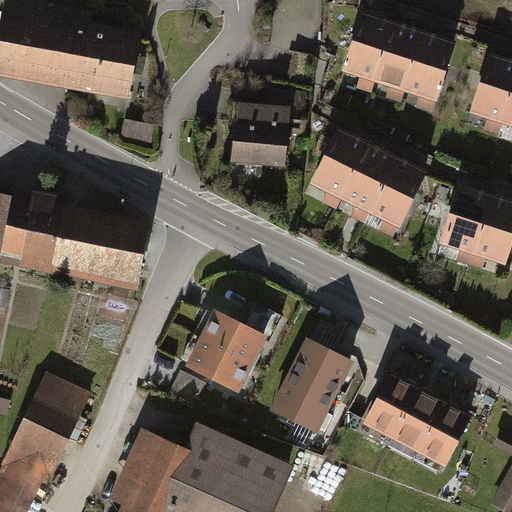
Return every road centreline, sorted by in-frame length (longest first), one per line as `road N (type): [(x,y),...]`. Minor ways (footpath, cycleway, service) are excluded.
road 1 (tertiary): [(202,213),(511,374)]
road 2 (residential): [(68,511),(202,213)]
road 3 (residential): [(162,193),(180,107),(228,46),(239,0)]
road 4 (tertiary): [(0,102),(162,193)]
